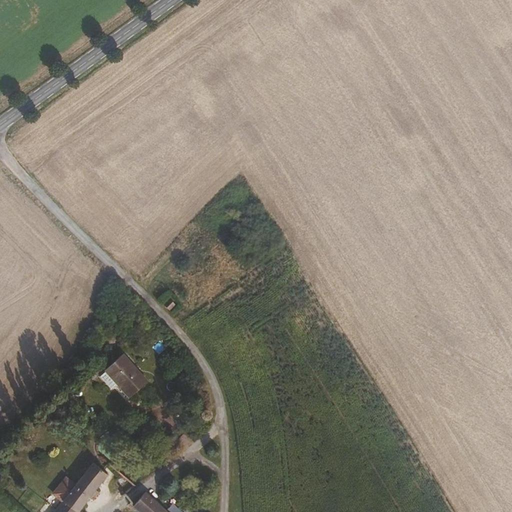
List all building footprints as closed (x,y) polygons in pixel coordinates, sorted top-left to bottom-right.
[(166,313),(172,305),(167,300),(159,306),(166,313)] [(146,383),(122,354),(104,369),(116,385),(128,398),(146,383)] [(116,385),(104,369),(97,375),(109,390),(116,385)] [(199,390),(196,385),(189,390),(192,395),(198,392),(199,390)] [(77,511),(104,480),(108,475),(94,463),(76,485),(66,478),(53,493),(62,501),(52,511),(77,511)] [(168,511),(148,492),(137,504),(145,511),(168,511)]
